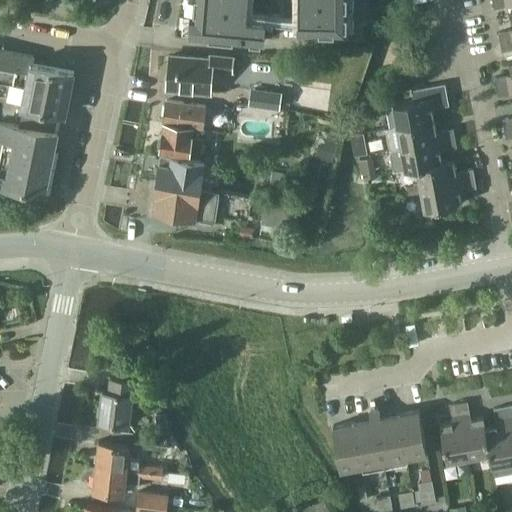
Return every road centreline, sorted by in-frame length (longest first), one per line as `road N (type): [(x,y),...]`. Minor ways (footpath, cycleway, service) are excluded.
road 1 (tertiary): [(73,252),(324,294),(504,267)]
road 2 (residential): [(504,267),(450,0)]
road 3 (tertiary): [(18,511),(73,252)]
road 4 (unclassified): [(73,252),(108,44)]
road 5 (residential): [(327,388),(412,372),(432,347),(511,334)]
